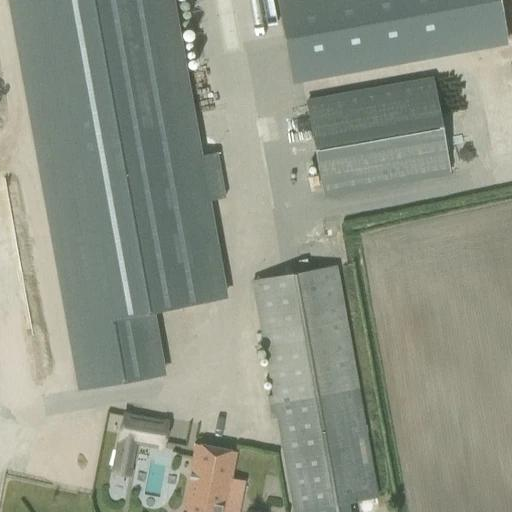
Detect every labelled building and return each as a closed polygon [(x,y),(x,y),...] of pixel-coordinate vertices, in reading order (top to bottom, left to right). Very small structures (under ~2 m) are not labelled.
[(197,157),(169,0),(10,0),(80,390),(161,375),(149,311),(223,298),(205,202),(224,198),(216,153),(197,157)] [(306,0),(261,8),(276,89),(445,59),(434,0),(306,0)] [(305,104),(322,195),(449,172),(433,81),(305,104)] [(377,497),(357,390),(335,265),(254,280),(275,396),(265,397),(268,414),(274,413),(294,511),(377,497)] [(133,457),(141,417),(124,414),(116,453),(112,472),(130,475),(133,457)] [(223,511),(232,456),(233,451),(194,444),(182,511),(223,511)]
